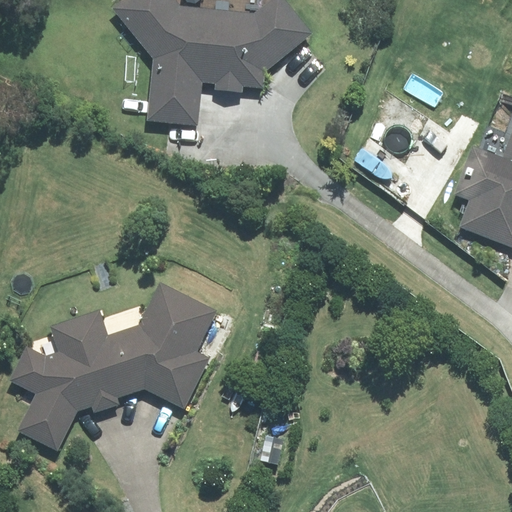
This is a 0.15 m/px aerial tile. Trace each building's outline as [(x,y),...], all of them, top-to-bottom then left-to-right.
[(152,66),(146,126),(196,131),(200,87),(215,89),(214,96),(240,98),(241,92),(262,94),(263,79),(309,40),(277,1),(253,22),(178,14),(166,0),(128,0),(110,15),(152,66)] [(511,137),(499,171),(471,159),(454,203),(467,208),(457,232),(511,253),(511,137)] [(44,394),(26,431),(58,447),(77,411),(97,404),(99,410),(116,405),(114,399),(147,387),(184,406),(206,363),(193,356),(213,316),(164,291),(144,331),(108,343),(106,336),(64,350),(66,356),(48,363),(31,353),(17,381),(44,394)] [(275,353),(259,349),(253,370),(269,374),(275,353)] [(291,443),(271,438),(264,470),(285,474),(291,443)]
